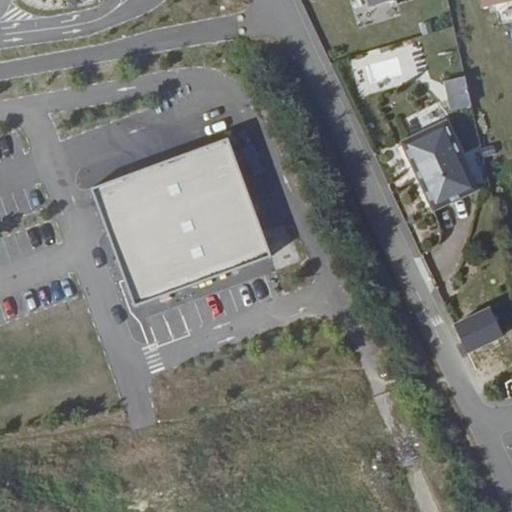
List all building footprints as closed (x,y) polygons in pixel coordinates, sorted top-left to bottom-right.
[(367,0),(370,9),(399,0),(367,0)] [(482,100),(498,97),(493,69),(478,72),(482,100)] [(447,106),(470,103),(466,72),(443,75),(447,106)] [(464,157),(472,154),(456,120),(412,141),(424,166),(429,165),(436,180),(431,182),(443,208),(481,191),(464,157)] [(230,141),(94,190),(136,307),(273,258),(230,141)] [(481,191),(487,189),(472,154),(464,157),(481,191)] [(424,166),(431,182),(436,180),(429,165),(424,166)] [(503,335),(489,307),(453,325),(467,353),(503,335)]
